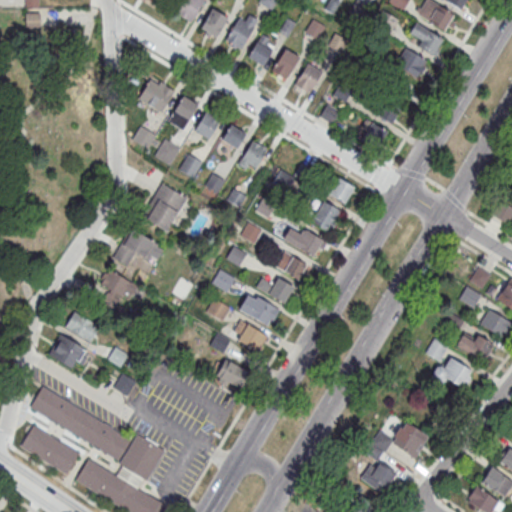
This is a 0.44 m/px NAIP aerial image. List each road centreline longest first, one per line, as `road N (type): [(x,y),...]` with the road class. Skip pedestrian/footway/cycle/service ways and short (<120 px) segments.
road 1 (secondary): [(511,6),(219,490)]
road 2 (residential): [(511,258),(119,20),(106,3)]
road 3 (residential): [(0,448),(41,301),(119,193),(104,0)]
road 4 (secondary): [(263,511),(511,101)]
road 5 (residential): [(406,511),(511,379)]
